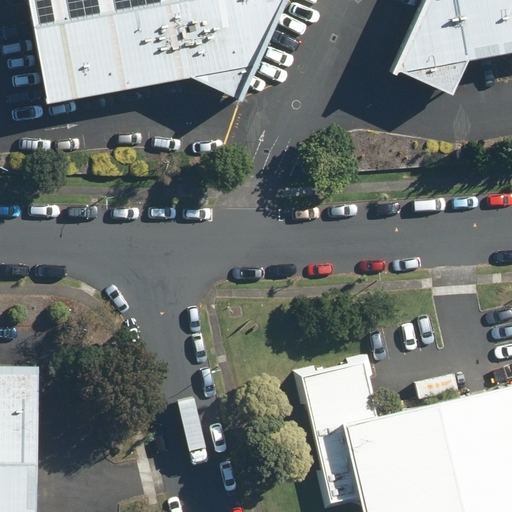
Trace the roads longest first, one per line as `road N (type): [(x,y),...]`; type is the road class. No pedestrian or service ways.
road 1 (residential): [(511,228),(143,246)]
road 2 (unclassified): [(143,246),(206,511)]
road 3 (residential): [(143,246),(0,240)]
